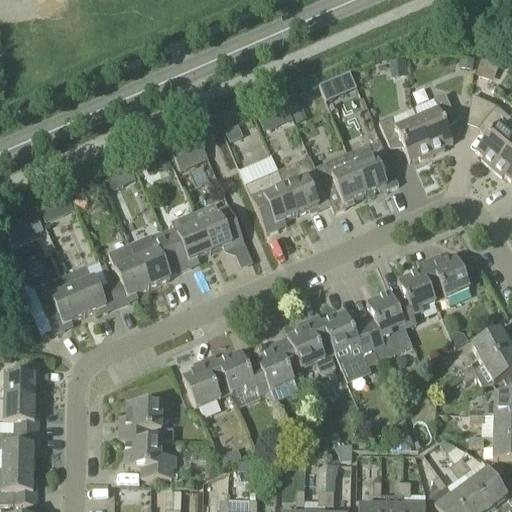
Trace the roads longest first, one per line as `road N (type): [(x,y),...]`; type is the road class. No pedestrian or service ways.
road 1 (residential): [(511,272),(484,224),(464,212),(440,213),(80,374)]
road 2 (secondary): [(0,154),(357,0)]
road 3 (residential): [(73,511),(80,374)]
